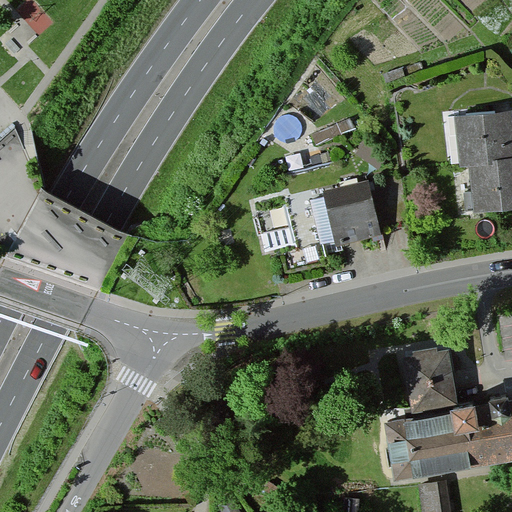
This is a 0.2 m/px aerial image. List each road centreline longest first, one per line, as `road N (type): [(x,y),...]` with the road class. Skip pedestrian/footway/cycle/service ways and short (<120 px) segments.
road 1 (trunk): [(0,426),(102,227),(254,0)]
road 2 (trunk): [(200,0),(117,117),(0,321)]
road 3 (residential): [(511,271),(226,335),(157,335)]
road 4 (residential): [(157,335),(62,511)]
road 5 (residential): [(157,335),(0,279)]
